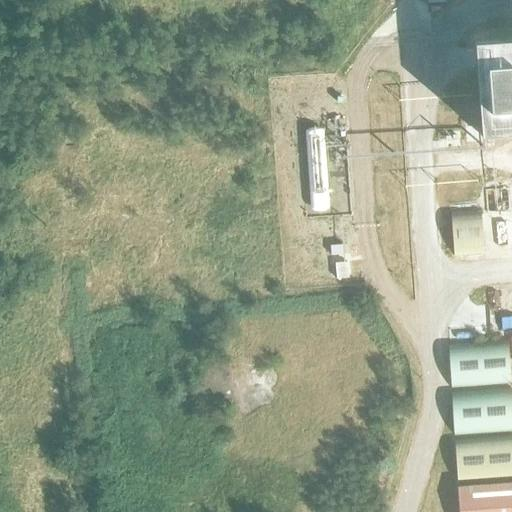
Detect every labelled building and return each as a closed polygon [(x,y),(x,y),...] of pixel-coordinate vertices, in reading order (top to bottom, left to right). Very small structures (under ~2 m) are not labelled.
[(482,138),(511,135),(511,42),(476,45),(482,138)] [(330,130),(314,130),(315,208),(331,208),(330,130)] [(485,255),(482,211),(453,212),(456,257),(485,255)] [(337,275),(352,275),(351,240),(337,240),(337,275)] [(449,343),(451,387),(511,383),(509,339),(449,343)] [(455,435),(511,430),(511,392),(511,387),(452,391),(455,435)] [(511,479),(511,435),(455,439),(458,483),(511,479)] [(511,511),(511,481),(458,485),(459,511),(511,511)]
